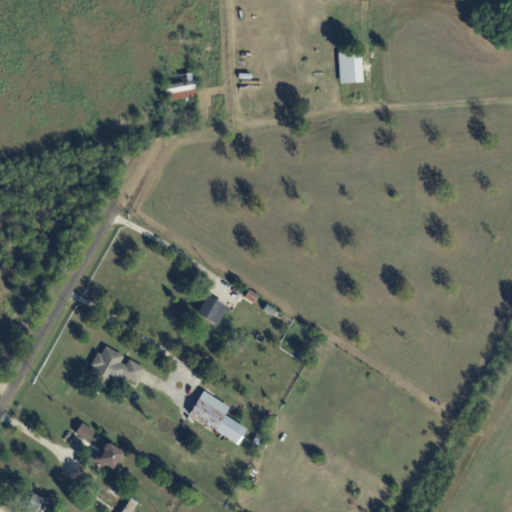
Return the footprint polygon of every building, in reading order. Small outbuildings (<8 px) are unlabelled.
[(359,53),(361,76),(352,76),(352,83),(342,84),(340,54),(359,53)] [(198,97),(170,101),(166,78),(194,73),(198,97)] [(254,303),(245,298),(250,291),(259,297),(254,304),(254,303)] [(211,298),(228,307),(218,325),(198,315),(208,297),(211,298)] [(123,363),(128,366),(131,361),(147,369),(139,384),(125,377),(120,385),(113,381),(108,389),(90,379),(96,369),(92,367),(99,354),(103,355),(107,347),(126,357),(123,363)] [(225,439),(189,416),(204,393),(230,410),(225,417),(247,431),(237,447),(225,439)] [(87,442),(76,434),(83,424),(95,432),(88,443),(87,442)] [(257,438),(263,442),(260,447),(254,444),(257,438)] [(102,465),(96,461),(103,450),(107,453),(108,452),(108,449),(110,445),(113,444),(127,454),(116,470),(108,464),(105,467),(102,465)] [(48,511),(28,511),(30,510),(27,508),(34,495),(50,503),(47,509),(49,510),(48,511)] [(132,511),(114,511),(119,506),(125,510),(131,499),(138,503),(132,511)]
